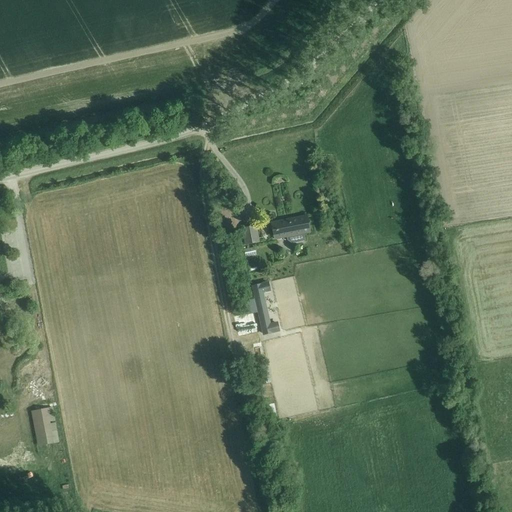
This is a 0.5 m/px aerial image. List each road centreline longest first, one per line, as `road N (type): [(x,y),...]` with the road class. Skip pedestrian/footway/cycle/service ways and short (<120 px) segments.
road 1 (unclassified): [(0,179),(171,138),(230,115),(286,85),(381,0)]
road 2 (track): [(208,138),(202,173),(265,511)]
